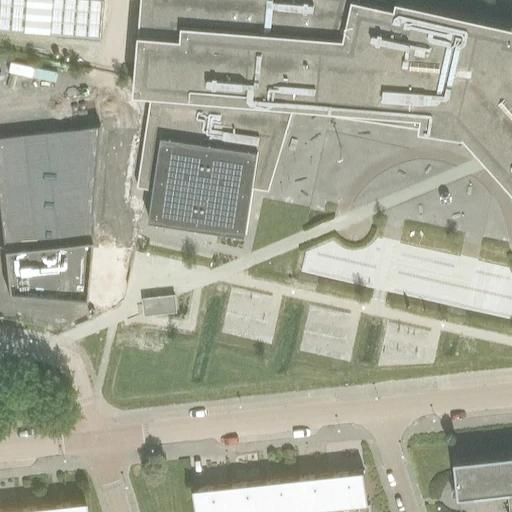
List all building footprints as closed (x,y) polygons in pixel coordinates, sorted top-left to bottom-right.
[(103,0),(0,0),(0,30),(100,38),(103,0)] [(397,0),(396,6),(371,0),(142,0),(135,92),(152,94),(138,187),(154,189),(149,221),(246,235),(253,188),(269,190),(294,109),(465,135),(511,187),(511,24),(404,0),(397,0)] [(99,125),(0,137),(0,224),(9,295),(82,300),(90,255),(99,125)] [(175,296),(143,299),(145,313),(145,315),(177,312),(175,300),(175,296)] [(511,454),(456,460),(460,496),(511,490),(511,454)] [(372,511),(372,504),(370,504),(366,470),(332,474),(336,510),(358,508),(358,511),(372,511)] [(336,511),(336,510),(332,474),(299,478),(302,511),(315,511),(324,511),(336,511)] [(302,511),(299,478),(265,481),(267,511),(302,511)] [(267,511),(265,481),(231,485),(233,511),(267,511)] [(233,511),(231,485),(193,489),(195,511),(233,511)] [(88,511),(87,501),(50,505),(51,511),(88,511)]
